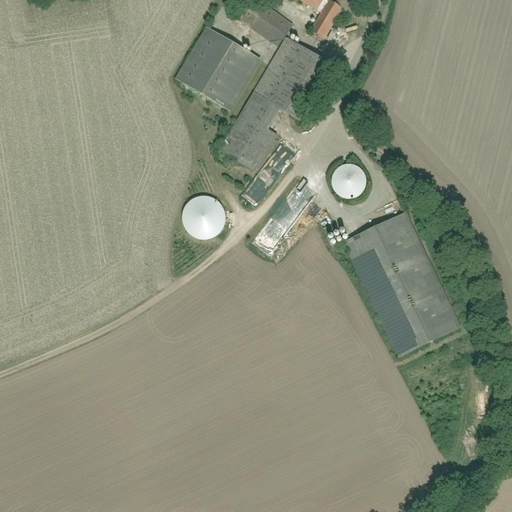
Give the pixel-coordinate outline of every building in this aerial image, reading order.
[(256,0),(240,21),(275,49),(292,28),(256,0)] [(294,0),(316,13),(324,0),(325,0),(330,3),(310,35),(324,43),(344,11),(354,18),(365,0),(294,0)] [(207,31),(176,81),(229,113),(259,62),(207,31)] [(287,40),(222,157),(256,176),(278,136),(270,132),(282,111),(304,123),(335,67),(287,40)] [(334,181),(334,185),(335,192),(342,200),(350,203),(360,200),(367,192),(369,184),(367,177),(361,170),(354,168),(346,168),(337,174),(334,181)] [(408,215),(346,245),(402,360),(464,330),(408,215)]
